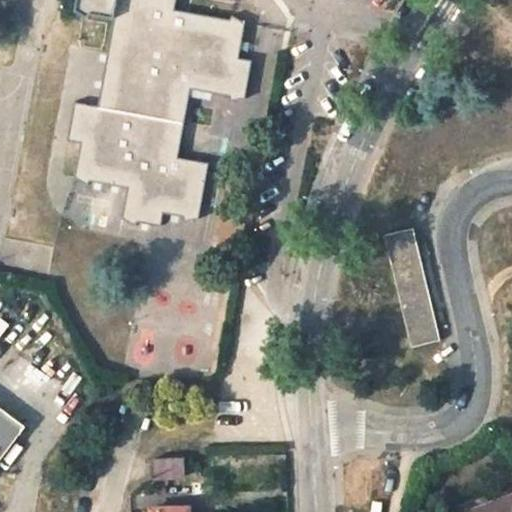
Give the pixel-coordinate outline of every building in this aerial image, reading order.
[(75,0),(74,12),(84,20),(87,16),(112,21),(96,110),(73,106),(66,141),(79,144),(72,178),(82,186),(85,181),(125,188),(120,218),(131,228),(136,223),(158,227),(161,214),(179,217),(180,223),(197,219),(207,167),(177,160),(190,90),(226,96),(228,101),(243,97),(250,62),(236,60),(243,23),(231,18),(229,22),(172,10),(174,0),(75,0)] [(411,347),(440,339),(411,227),(383,235),(411,347)] [(0,460),(26,426),(0,406),(0,460)] [(181,476),(180,457),(153,458),(154,477),(181,476)] [(511,511),(511,494),(467,511),(466,511),(511,511)]
